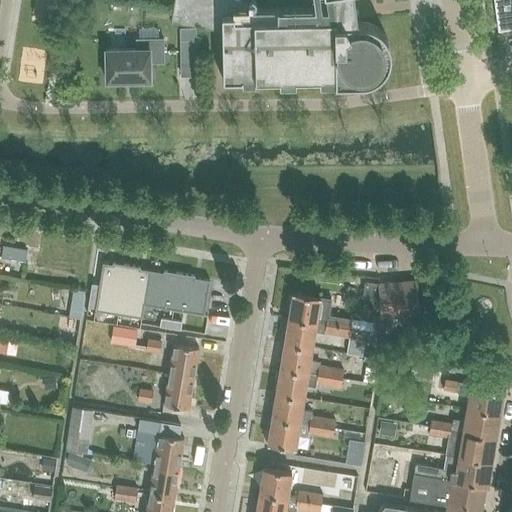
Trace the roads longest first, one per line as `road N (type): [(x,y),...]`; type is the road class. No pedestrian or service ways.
road 1 (residential): [(463,86),(334,105),(36,108),(0,99)]
road 2 (residential): [(215,511),(260,238)]
road 3 (residential): [(0,195),(260,238)]
road 4 (residential): [(260,238),(483,245)]
road 5 (residential): [(483,245),(463,86)]
